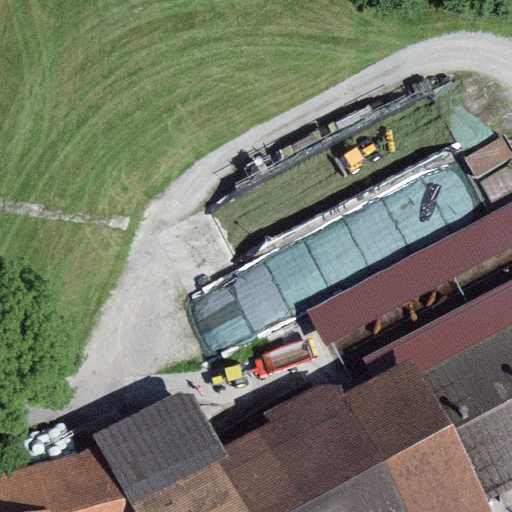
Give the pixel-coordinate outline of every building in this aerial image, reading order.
[(441,92),(207,209),(237,269),(192,291),(220,347),(379,268),(347,206),(468,146),(441,92)] [(492,220),(511,210),(511,145),(468,166),(492,220)] [(511,332),(417,383),(485,511),(511,497),(511,332)] [(485,511),(417,383),(413,377),(347,412),(341,401),(318,398),(266,425),(266,440),(224,463),(230,474),(158,511),(485,511)] [(179,406),(94,451),(97,456),(126,511),(158,511),(230,474),(224,463),(194,406),(179,406)] [(0,511),(126,511),(97,456),(74,466),(0,486),(0,511)]
